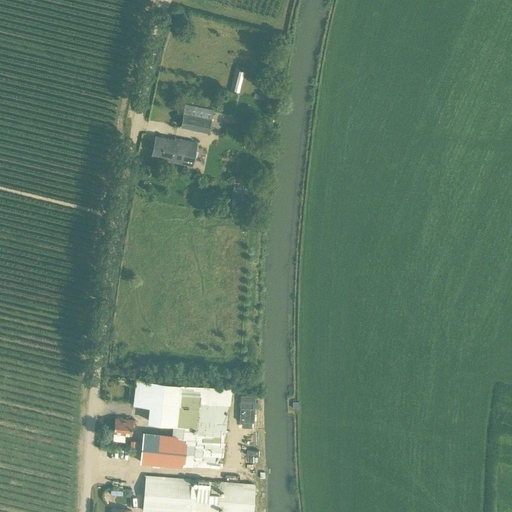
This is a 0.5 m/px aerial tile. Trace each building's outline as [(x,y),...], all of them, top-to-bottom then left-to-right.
[(242,94),(248,70),(235,67),(229,91),(242,94)] [(209,133),(213,110),(185,105),(180,127),(209,133)] [(192,165),(196,143),(174,138),(174,140),(155,136),(151,156),(170,159),(170,161),(192,165)] [(249,186),(235,182),(233,191),(247,194),(249,186)] [(140,461),(182,465),(183,460),(193,461),(193,466),(210,467),(211,464),(213,464),(214,456),(211,455),(213,436),(224,434),(229,387),(136,379),(133,403),(149,405),(148,414),(150,414),(150,422),(172,424),(171,435),(143,432),(140,461)] [(133,420),(115,418),(113,440),(125,441),(126,435),(132,435),(133,420)] [(145,475),(144,511),(163,511),(255,511),(257,482),(220,480),(220,492),(212,491),(212,478),(145,475)]
